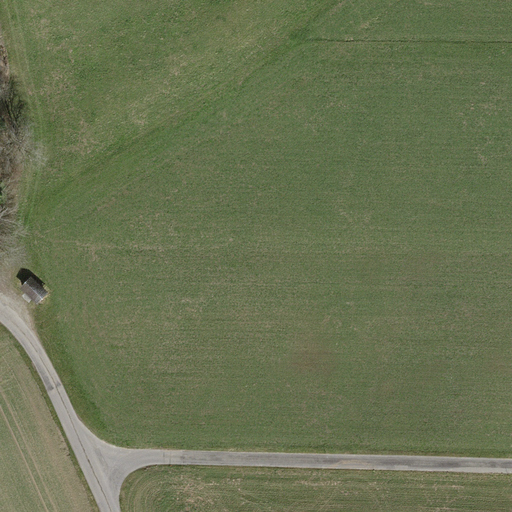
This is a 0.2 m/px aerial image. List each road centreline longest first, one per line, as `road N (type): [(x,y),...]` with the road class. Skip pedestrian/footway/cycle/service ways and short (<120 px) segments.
road 1 (track): [(511,464),(140,456),(93,470)]
road 2 (unclassified): [(111,511),(24,333),(0,314)]
